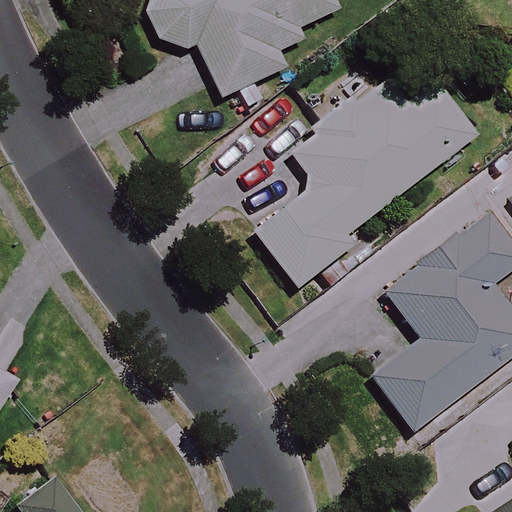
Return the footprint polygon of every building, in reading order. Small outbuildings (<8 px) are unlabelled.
[(280,71),(274,58),(305,44),(298,30),(335,13),(328,0),(143,0),(144,6),(144,14),(146,21),(149,27),(153,33),(159,39),(164,43),(171,46),(178,49),(185,49),(193,49),(216,100),(280,71)] [(396,107),(377,82),(363,93),(341,63),(294,98),(316,128),(283,152),(310,188),(248,234),(292,293),(357,245),(348,232),(472,140),(429,82),(396,107)] [(511,269),(511,258),(484,220),(381,294),(417,345),(368,381),(408,436),(511,361),(511,283),(505,274),(511,269)] [(0,404),(12,387),(0,379),(0,404)] [(77,511),(55,481),(13,511),(77,511)] [(511,511),(511,499),(493,511),(511,511)]
